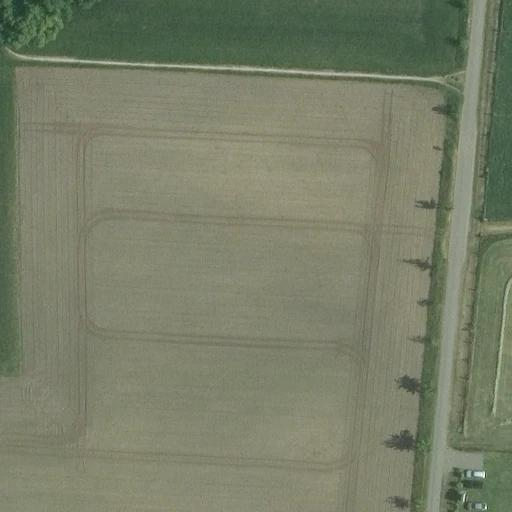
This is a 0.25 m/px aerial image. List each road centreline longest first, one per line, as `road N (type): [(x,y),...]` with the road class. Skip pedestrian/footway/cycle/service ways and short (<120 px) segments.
road 1 (unclassified): [(479,0),(433,511)]
road 2 (track): [(0,38),(14,58),(471,81)]
